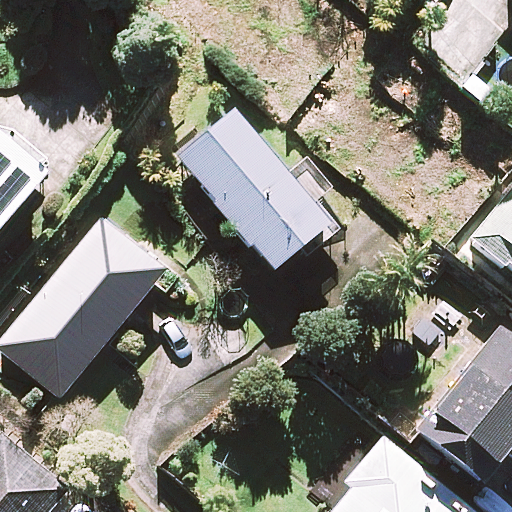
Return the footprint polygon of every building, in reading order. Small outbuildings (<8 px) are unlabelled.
[(332,232),(239,117),(182,163),(275,278),(332,232)] [(0,238),(50,182),(0,138),(0,238)] [(511,192),(472,242),(511,275),(511,192)] [(167,278),(103,225),(0,347),(0,352),(62,404),(167,278)] [(511,352),(494,339),(420,436),(511,506),(511,505),(511,352)] [(0,511),(75,511),(82,504),(3,438),(0,441),(0,511)] [(468,511),(384,442),(347,487),(354,492),(337,511),(468,511)]
